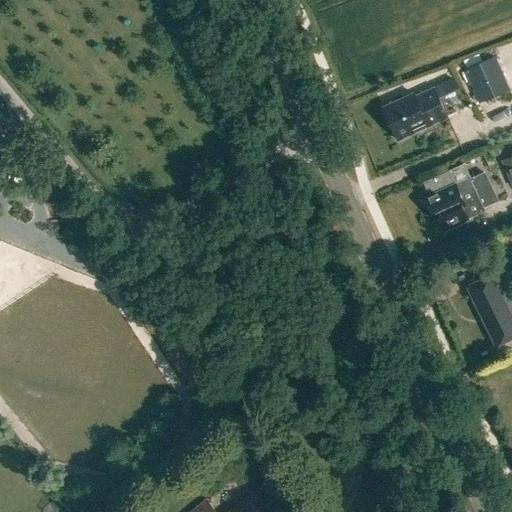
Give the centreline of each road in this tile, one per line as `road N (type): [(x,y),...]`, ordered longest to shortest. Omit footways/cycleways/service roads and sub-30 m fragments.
road 1 (tertiary): [(489,511),(314,135)]
road 2 (unclassified): [(314,135),(195,204),(134,213),(91,193),(0,88)]
road 3 (tertiary): [(314,135),(252,0)]
